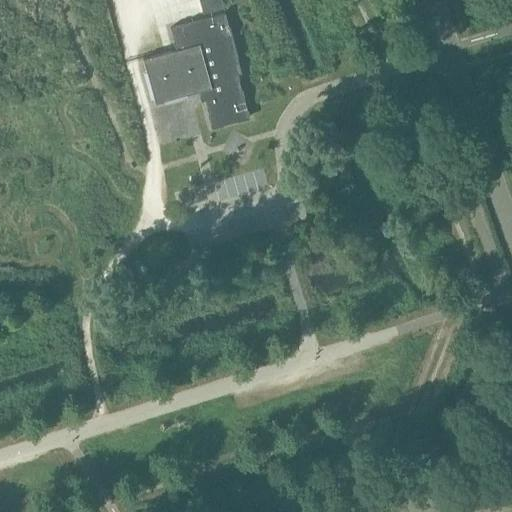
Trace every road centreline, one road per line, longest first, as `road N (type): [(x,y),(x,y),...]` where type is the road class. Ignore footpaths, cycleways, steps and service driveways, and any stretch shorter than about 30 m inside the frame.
road 1 (unknown): [(511,369),(396,68),(361,0)]
road 2 (unclassified): [(511,237),(430,0)]
